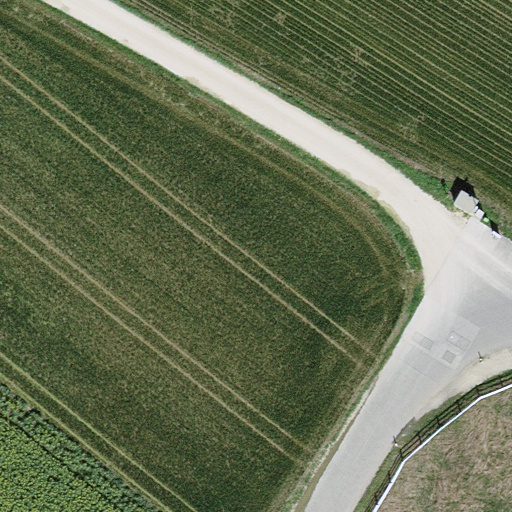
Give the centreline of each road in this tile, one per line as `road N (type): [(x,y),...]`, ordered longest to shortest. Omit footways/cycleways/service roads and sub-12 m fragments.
road 1 (track): [(55,0),(397,202),(507,303)]
road 2 (residential): [(347,511),(462,327),(511,305)]
